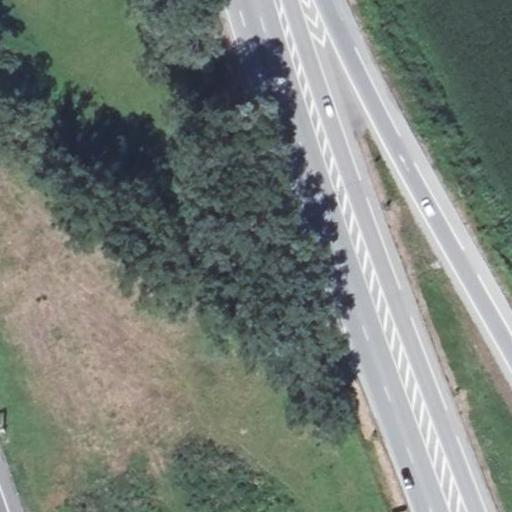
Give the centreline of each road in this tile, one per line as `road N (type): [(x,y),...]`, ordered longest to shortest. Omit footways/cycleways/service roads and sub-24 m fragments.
road 1 (primary): [(268,0),(287,70),(455,511)]
road 2 (motorway): [(511,354),(327,0)]
